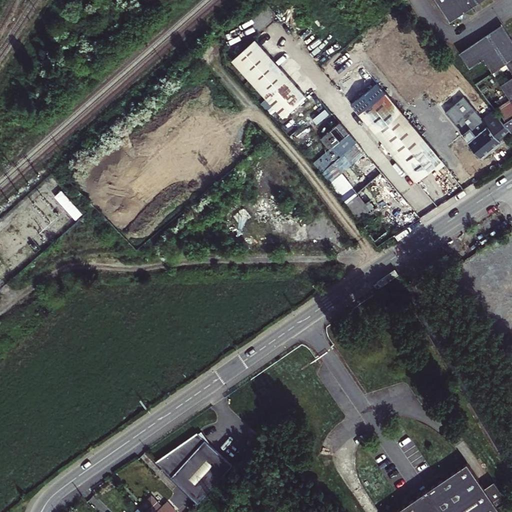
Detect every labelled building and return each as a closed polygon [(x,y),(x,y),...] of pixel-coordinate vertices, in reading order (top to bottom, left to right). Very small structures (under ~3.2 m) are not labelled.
[(443,0),(453,14),(458,10),(465,12),(465,6),(467,4),(464,0),(443,0)] [(461,49),(469,62),(483,53),(511,34),(511,32),(504,21),(461,49)] [(511,34),(483,53),(493,67),(505,58),(511,54),(511,34)] [(255,40),(231,60),(280,119),(305,95),(255,40)] [(511,73),(501,81),(511,95),(511,94),(511,73)] [(442,161),(376,84),(352,103),(414,183),(427,175),(442,161)] [(494,106),(496,109),(505,119),(511,113),(511,94),(511,95),(494,106)] [(448,111),(484,153),(494,145),(504,137),(486,116),(468,95),(448,111)] [(511,127),(505,119),(496,109),(486,116),(504,137),(511,130),(511,127)] [(324,137),(333,147),(316,161),(324,172),(344,155),(341,151),(345,147),(351,154),(360,146),(341,123),(324,137)] [(345,171),(331,181),(348,202),(361,192),(345,171)] [(386,308),(390,313),(397,309),(393,303),(386,308)] [(428,390),(433,397),(438,395),(433,387),(428,390)] [(201,432),(198,434),(211,447),(204,437),(201,432)] [(197,433),(157,462),(199,503),(231,466),(211,447),(198,434),(197,433)] [(501,511),(497,506),(507,500),(494,481),(490,484),(484,487),(467,462),(422,493),(394,511),(501,511)] [(145,502),(139,508),(142,511),(176,511),(166,500),(160,506),(152,496),(145,502)]
